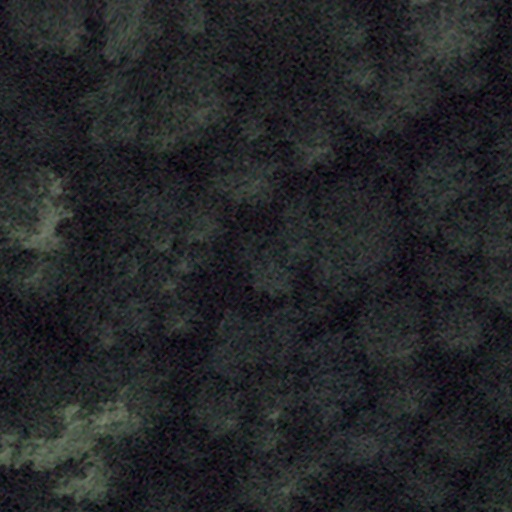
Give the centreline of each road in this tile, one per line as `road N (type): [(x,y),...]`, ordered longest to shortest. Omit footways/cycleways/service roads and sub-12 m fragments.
road 1 (track): [(127,511),(270,197),(308,0)]
road 2 (track): [(0,225),(29,314),(33,424),(12,511)]
